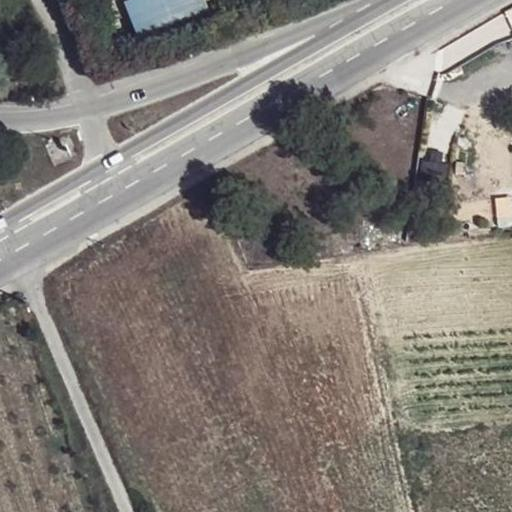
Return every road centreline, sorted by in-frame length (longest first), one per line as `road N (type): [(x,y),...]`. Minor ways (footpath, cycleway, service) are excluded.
road 1 (secondary): [(133,194),(483,0)]
road 2 (motorway): [(320,41),(245,55),(91,111)]
road 3 (secondary): [(320,41),(112,158)]
road 4 (secondary): [(112,158),(0,223)]
road 5 (residential): [(42,0),(91,111)]
